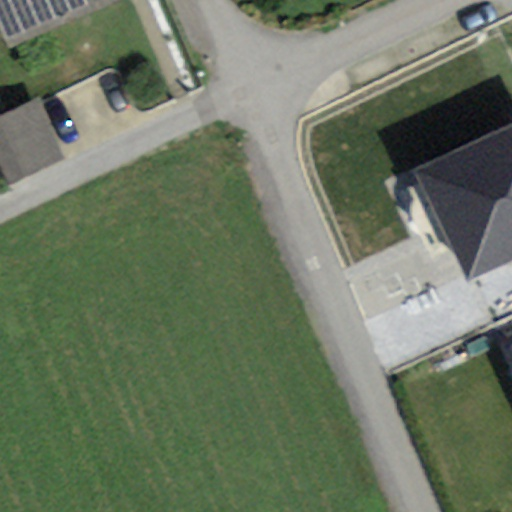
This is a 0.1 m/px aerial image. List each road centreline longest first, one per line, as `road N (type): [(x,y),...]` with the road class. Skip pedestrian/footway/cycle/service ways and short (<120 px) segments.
road 1 (unclassified): [(256,87),(429,511)]
road 2 (residential): [(0,209),(256,87)]
road 3 (residential): [(256,87),(453,0)]
